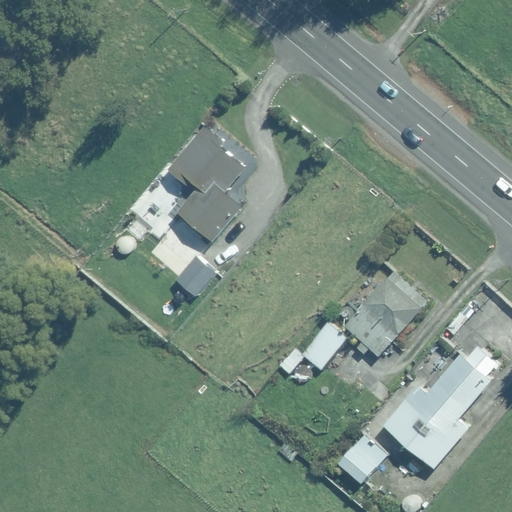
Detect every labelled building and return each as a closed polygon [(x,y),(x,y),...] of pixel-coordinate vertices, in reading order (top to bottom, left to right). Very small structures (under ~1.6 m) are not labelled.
[(259,163),(211,126),(174,172),(194,188),(199,182),(206,188),(185,214),(222,243),(250,209),(233,196),(259,163)] [(189,267),(200,256),(211,244),(182,219),(160,242),(189,267)] [(200,256),(189,267),(179,278),(203,299),(223,276),(200,256)] [(397,275),(352,327),(388,358),(433,306),(397,275)] [(328,372),(353,339),(354,338),(322,315),(284,366),(296,375),(309,358),(328,372)] [(443,470),(477,429),(478,428),(469,421),(499,385),(494,381),(508,365),(487,348),(477,360),(471,355),(462,366),(457,362),(444,376),(449,381),(436,397),(424,388),(391,427),(443,470)] [(372,435),(346,465),(370,485),(395,455),(372,435)]
